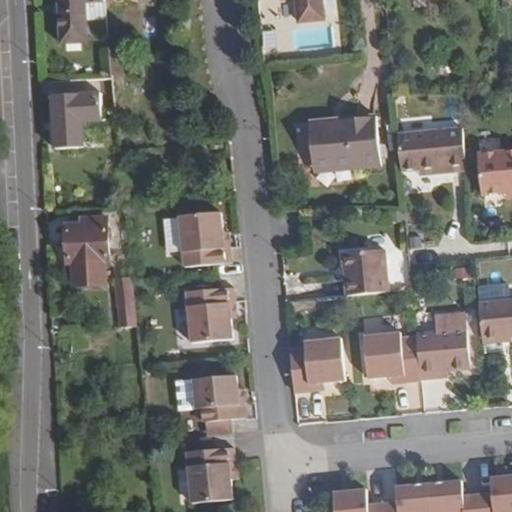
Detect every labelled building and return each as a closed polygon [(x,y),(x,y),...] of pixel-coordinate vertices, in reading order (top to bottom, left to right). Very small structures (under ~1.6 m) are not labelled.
[(105,0),(59,0),(63,45),(89,44),(88,21),(87,4),(106,3),(105,0)] [(320,0),(297,0),(300,23),(323,20),(320,0)] [(339,19),(337,0),(320,0),(323,20),(339,19)] [(87,4),(88,21),(107,20),(106,3),(87,4)] [(511,74),(503,75),(504,90),(511,89),(511,74)] [(105,120),(104,92),(54,95),(57,149),(86,148),(85,121),(105,120)] [(351,163),(352,169),(382,166),(377,117),(309,124),(314,166),(351,163)] [(399,135),(402,171),(418,170),(450,167),(450,173),(468,172),(464,129),(399,135)] [(511,191),(511,149),(478,152),(482,195),(507,192),(511,191)] [(315,173),(352,169),(351,163),(314,166),(315,173)] [(450,167),(418,170),(418,176),(450,173),(450,167)] [(223,247),(222,231),(220,212),(180,215),(180,217),(183,250),(185,266),(231,261),(230,247),(223,247)] [(183,250),(180,217),(165,219),(168,251),(183,250)] [(111,264),(109,219),(84,219),(84,225),(68,226),(69,266),(73,265),(74,287),(108,286),(107,264),(111,264)] [(348,280),(349,296),(391,292),(387,250),(345,253),(347,269),(348,280)] [(134,286),(134,280),(117,282),(119,304),(136,303),(134,286)] [(228,302),(235,301),(234,286),(187,290),(192,341),(232,338),(230,318),(228,302)] [(511,300),(480,303),(484,344),(505,343),(504,338),(511,337),(511,300)] [(237,317),(235,301),(228,302),(230,318),(237,317)] [(119,304),(121,328),(138,327),(136,303),(119,304)] [(418,338),(421,379),(439,378),(438,371),(448,369),(471,367),(467,328),(417,333),(418,338)] [(406,382),(421,380),(421,379),(418,338),(402,340),(401,334),(364,337),(368,380),(390,377),(405,376),(406,382)] [(305,348),(292,349),(296,392),(311,391),(311,384),(325,383),(345,381),(342,339),(305,342),(305,348)] [(438,371),(439,378),(449,377),(448,369),(438,371)] [(237,405),(236,391),(235,377),(194,381),(196,410),(204,409),(205,424),(229,422),(247,420),(245,405),(237,405)] [(325,390),(325,383),(311,384),(311,391),(325,390)] [(244,391),(236,391),(237,405),(245,405),(244,391)] [(229,422),(205,424),(206,435),(230,433),(229,422)] [(232,500),(231,480),(229,463),(237,463),(235,448),(187,454),(192,504),(232,500)] [(231,480),(239,480),(237,463),(229,463),(231,480)] [(493,494),(478,495),(479,511),(511,511),(511,476),(491,479),(493,494)] [(462,481),(428,484),(431,511),(479,511),(478,495),(463,497),(462,481)] [(398,503),(383,505),(383,511),(431,511),(428,484),(397,487),(398,503)] [(367,491),(335,493),(337,511),(336,511),(383,511),(383,505),(368,506),(367,491)]
